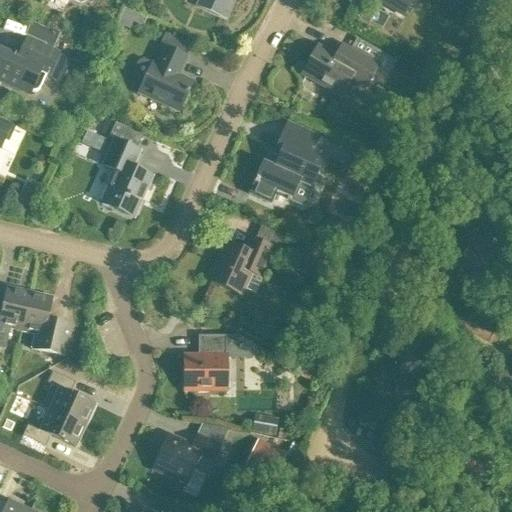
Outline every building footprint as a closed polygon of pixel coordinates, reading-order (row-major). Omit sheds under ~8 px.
[(199,0),(197,7),(226,20),(234,0),(199,0)] [(371,0),(395,13),(402,17),(409,6),(407,0),(371,0)] [(450,0),(475,15),(483,0),(450,0)] [(0,51),(0,85),(1,85),(28,97),(30,93),(34,94),(38,92),(40,89),(44,80),(46,80),(47,81),(59,55),(58,55),(27,41),(21,55),(16,58),(0,51)] [(135,79),(143,82),(137,95),(148,100),(151,99),(180,112),(192,85),(177,79),(187,59),(163,48),(155,66),(143,61),(138,63),(133,73),(135,79)] [(398,64),(376,51),(369,62),(350,51),(343,64),(321,51),(318,55),(315,53),(307,66),(311,68),(305,78),(338,97),(346,81),(364,91),(376,70),(389,78),(398,64)] [(85,66),(76,84),(87,89),(96,71),(85,66)] [(14,130),(0,123),(0,150),(4,141),(8,143),(14,130)] [(275,193),(291,200),(290,202),(303,208),(307,207),(314,191),(310,189),(325,155),(282,136),(273,156),(278,159),(274,170),(263,165),(249,196),(270,205),(275,193)] [(146,191),(152,178),(132,169),(140,153),(114,141),(102,167),(115,173),(108,189),(105,188),(99,201),(102,202),(100,206),(133,220),(142,202),(140,201),(144,191),(146,191)] [(354,150),(348,163),(364,170),(370,156),(354,150)] [(20,195),(14,209),(27,214),(33,200),(20,195)] [(490,200),(483,216),(500,222),(506,206),(490,200)] [(380,224),(384,216),(377,213),(373,221),(380,224)] [(260,280),(273,249),(255,241),(250,239),(244,252),(228,245),(227,244),(210,284),(238,297),(248,275),(260,280)] [(498,249),(469,239),(460,267),(474,272),(471,279),(487,284),(498,249)] [(300,242),(289,268),(320,280),(330,254),(300,242)] [(0,315),(0,350),(4,351),(9,331),(20,333),(29,294),(6,289),(0,315)] [(66,359),(72,332),(46,326),(52,300),(29,294),(20,333),(33,336),(30,351),(66,359)] [(423,348),(388,353),(393,386),(395,399),(415,396),(413,383),(434,380),(431,359),(448,356),(444,330),(421,333),(423,348)] [(240,338),(224,338),(198,338),(198,358),(184,358),(184,393),(220,392),(220,359),(253,359),(253,344),(240,338)] [(49,411),(85,428),(95,406),(70,395),(75,384),(52,373),(47,384),(59,390),(49,411)] [(412,404),(400,423),(405,426),(422,437),(424,434),(434,418),(431,416),(417,407),(415,406),(412,404)] [(85,428),(49,411),(39,432),(27,427),(22,438),(45,449),(50,438),(75,450),(85,428)] [(254,417),(252,433),(275,437),(278,421),(254,417)] [(206,477),(219,449),(220,448),(197,437),(192,448),(168,436),(151,472),(170,481),(171,479),(186,486),(193,471),(206,477)] [(257,441),(245,467),(273,481),(286,455),(257,441)] [(480,447),(470,444),(468,453),(454,450),(449,479),(465,482),(467,470),(487,474),(491,457),(479,455),(480,447)] [(29,511),(30,511),(7,502),(2,511),(29,511)]
